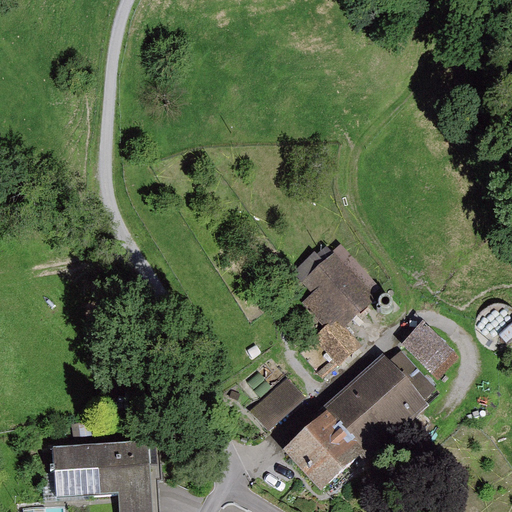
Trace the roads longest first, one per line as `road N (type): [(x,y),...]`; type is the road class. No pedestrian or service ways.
road 1 (track): [(228,487),(176,310),(132,250),(110,202),(107,107),(129,0)]
road 2 (track): [(468,0),(415,102),(352,166),(343,201),(358,238),(397,288),(405,317)]
